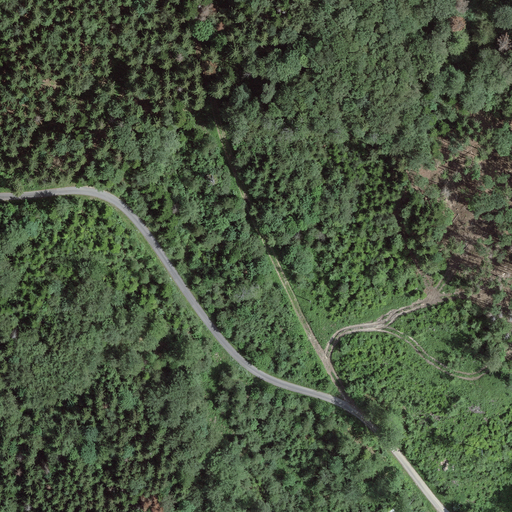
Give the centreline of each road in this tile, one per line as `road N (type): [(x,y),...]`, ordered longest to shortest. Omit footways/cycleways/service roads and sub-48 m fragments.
road 1 (tertiary): [(0,197),(75,192),(115,201),(244,364),(353,411),(442,511)]
road 2 (track): [(353,411),(277,264),(216,108)]
